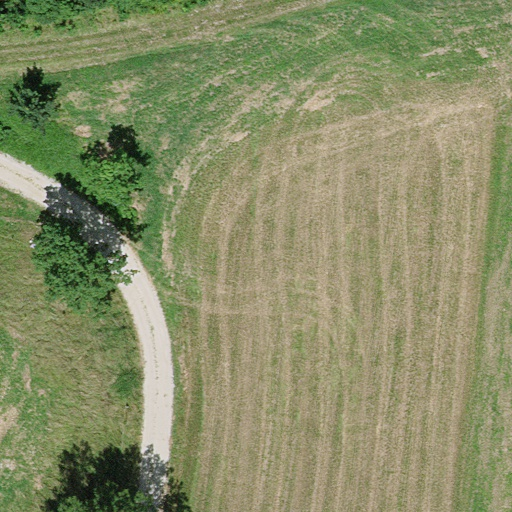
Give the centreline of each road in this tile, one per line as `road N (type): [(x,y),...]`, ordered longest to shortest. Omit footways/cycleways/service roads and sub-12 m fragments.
road 1 (track): [(144,511),(155,340),(130,268),(77,218),(0,175)]
road 2 (track): [(0,55),(294,0)]
